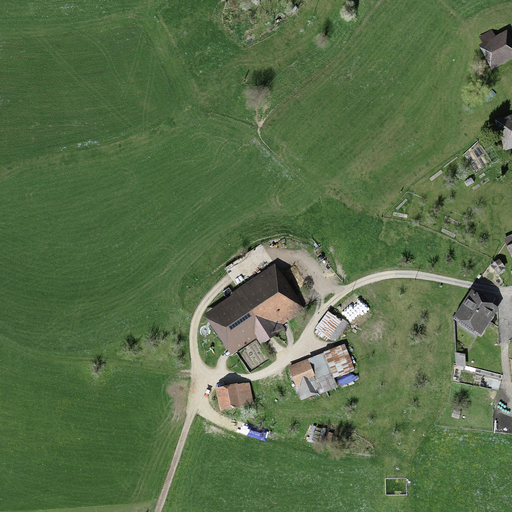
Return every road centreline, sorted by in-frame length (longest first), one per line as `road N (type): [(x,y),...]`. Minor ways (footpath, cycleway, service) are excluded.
road 1 (track): [(341,293),(294,257),(272,253),(249,263),(214,292),(194,325),(197,360),(214,386)]
road 2 (track): [(0,341),(55,358),(206,373)]
road 3 (track): [(158,511),(193,412),(214,386)]
